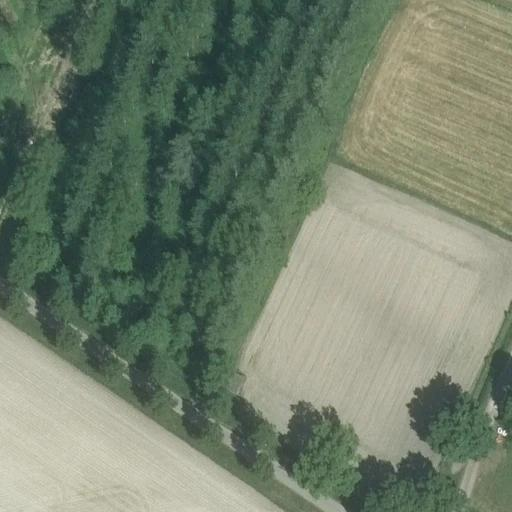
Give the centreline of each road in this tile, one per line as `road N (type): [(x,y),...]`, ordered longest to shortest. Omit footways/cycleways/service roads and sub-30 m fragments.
road 1 (unclassified): [(340,511),(0,277)]
road 2 (track): [(460,511),(511,361)]
